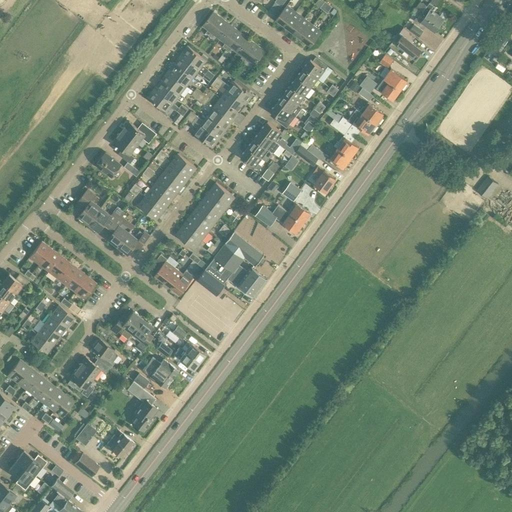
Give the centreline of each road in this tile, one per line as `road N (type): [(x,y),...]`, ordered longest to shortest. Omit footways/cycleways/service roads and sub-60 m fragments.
road 1 (unclassified): [(98,511),(471,12),(482,19)]
road 2 (primary): [(114,511),(482,19)]
road 3 (residential): [(228,0),(294,56),(217,160)]
road 4 (residential): [(102,494),(24,432),(0,464)]
road 5 (residential): [(132,268),(217,160)]
road 6 (residential): [(48,204),(130,94)]
road 7 (track): [(400,131),(457,170),(491,168),(511,154)]
road 8 (residential): [(119,284),(160,315),(172,299),(132,268)]
